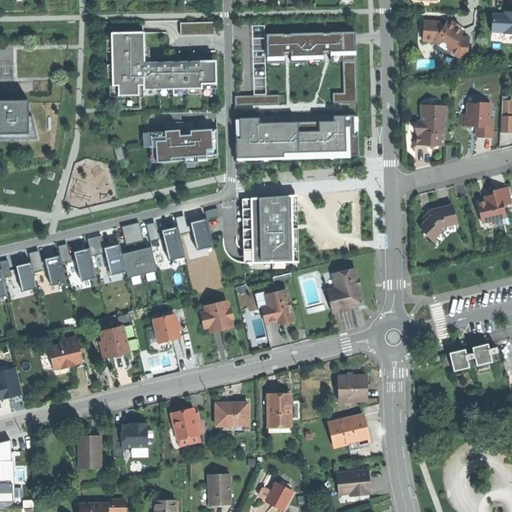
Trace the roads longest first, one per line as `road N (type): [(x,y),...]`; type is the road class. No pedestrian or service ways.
road 1 (residential): [(0,251),(229,195),(226,0)]
road 2 (residential): [(0,425),(393,335)]
road 3 (residential): [(389,183),(388,0)]
road 4 (residential): [(408,511),(395,436),(393,335)]
road 5 (residential): [(389,183),(393,335)]
road 6 (residential): [(511,158),(389,183)]
road 7 (residential): [(511,306),(393,335)]
